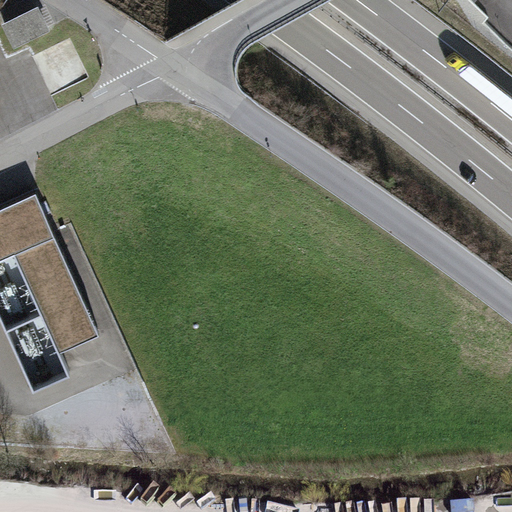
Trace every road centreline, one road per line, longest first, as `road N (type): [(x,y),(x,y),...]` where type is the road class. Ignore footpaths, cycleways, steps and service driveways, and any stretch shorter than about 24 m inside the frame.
road 1 (residential): [(176,69),(511,304)]
road 2 (motorway): [(255,0),(511,196)]
road 3 (residential): [(176,69),(0,159)]
road 4 (motorway): [(511,119),(357,0)]
road 5 (residential): [(294,0),(176,69)]
road 6 (residential): [(176,69),(71,0)]
